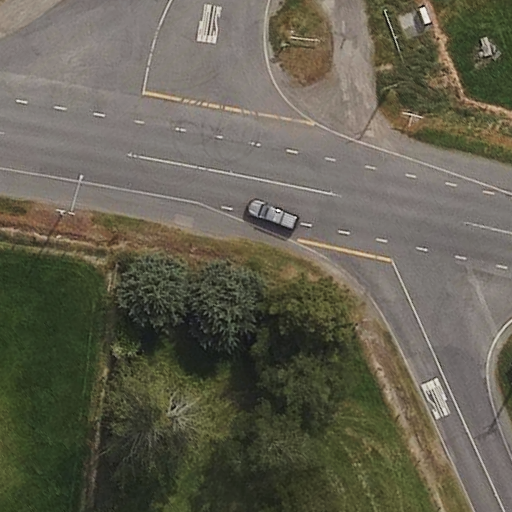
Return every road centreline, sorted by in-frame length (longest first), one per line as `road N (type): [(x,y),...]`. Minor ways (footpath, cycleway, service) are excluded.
road 1 (tertiary): [(505,511),(393,260),(405,208)]
road 2 (primary): [(405,208),(130,156)]
road 3 (tertiary): [(130,156),(151,49),(172,0)]
road 4 (primary): [(130,156),(0,133)]
